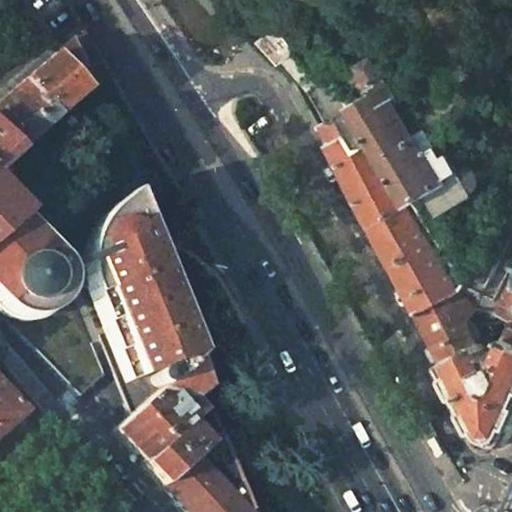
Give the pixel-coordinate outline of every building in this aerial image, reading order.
[(370,95),(345,109),(328,80),(320,85),(270,22),(256,33),(262,41),(255,46),(276,69),(283,64),(306,92),(323,121),(315,126),(325,145),(358,127),(370,145),(375,142),(394,173),(413,204),(417,202),(428,195),(437,210),(452,200),(453,203),(467,195),(465,192),(467,191),(469,189),(470,187),(471,184),(471,182),(470,179),(469,177),(467,175),(465,173),(462,172),(458,172),(456,174),(455,174),(444,154),(439,157),(422,128),(412,135),(389,96),(393,94),(384,78),(382,79),(370,60),(357,68),(367,84),(370,83),(371,84),(373,83),(375,87),(368,92),(370,95)] [(87,87),(70,42),(69,40),(49,57),(81,92),(87,87)] [(81,92),(49,57),(0,99),(0,143),(10,154),(81,92)] [(325,145),(372,228),(406,208),(388,177),(370,145),(358,127),(325,145)] [(16,217),(0,231),(0,313),(1,315),(132,201),(108,138),(16,217)] [(394,173),(375,142),(370,145),(388,177),(394,173)] [(0,162),(10,154),(0,143),(0,231),(16,217),(0,198),(0,162)] [(511,265),(511,197),(489,249),(503,255),(485,297),(496,302),(511,265)] [(195,358),(138,216),(132,201),(1,315),(13,327),(36,353),(73,395),(97,373),(84,339),(94,335),(127,418),(195,358)] [(452,282),(406,208),(372,228),(419,312),(460,294),(452,282)] [(467,284),(459,274),(452,282),(460,294),(467,284)] [(511,289),(502,313),(503,313),(511,317),(511,333),(511,335),(511,289)] [(419,312),(448,363),(482,345),(467,325),(478,312),(460,294),(419,312)] [(448,363),(486,431),(503,436),(511,431),(511,335),(511,336),(510,336),(508,340),(511,340),(506,351),(502,350),(498,358),(501,363),(499,367),(485,342),(483,344),(482,345),(448,363)] [(204,386),(195,358),(109,434),(157,488),(220,432),(209,401),(209,400),(194,412),(185,402),(204,386)] [(0,430),(18,414),(0,393),(0,430)] [(157,488),(178,511),(246,511),(247,511),(220,432),(157,488)]
